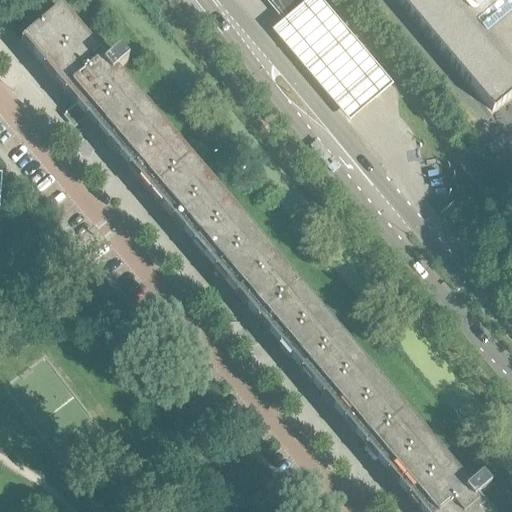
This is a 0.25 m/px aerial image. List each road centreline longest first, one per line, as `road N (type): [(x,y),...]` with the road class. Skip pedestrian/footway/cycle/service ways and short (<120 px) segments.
road 1 (residential): [(348,511),(0,102)]
road 2 (secondary): [(257,54),(267,81),(381,221),(511,364)]
road 3 (secondary): [(511,321),(286,72),(257,54)]
